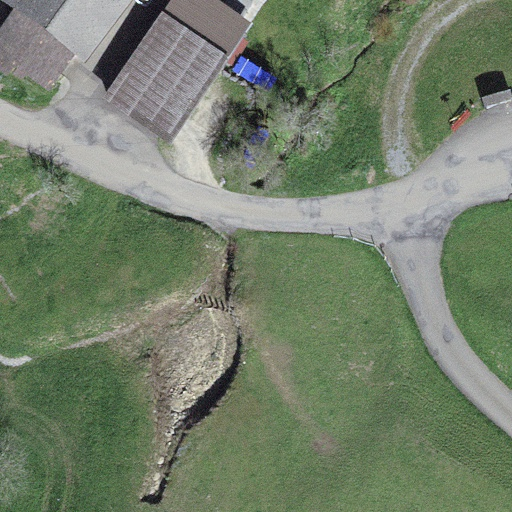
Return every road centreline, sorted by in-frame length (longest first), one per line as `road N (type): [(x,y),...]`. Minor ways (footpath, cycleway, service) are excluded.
road 1 (unclassified): [(411,204),(282,221),(156,190),(0,120)]
road 2 (unclassified): [(411,204),(411,244),(429,311),(450,350),(511,414)]
